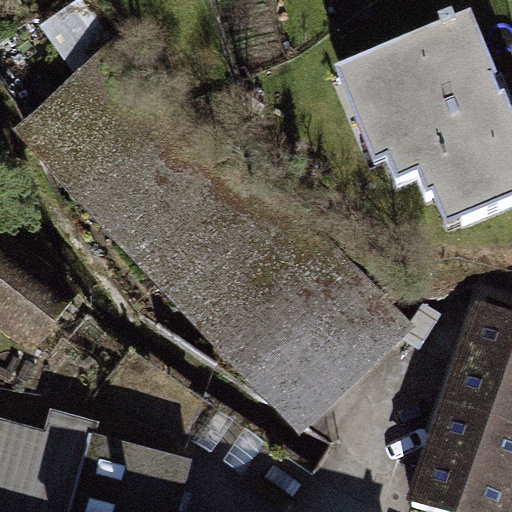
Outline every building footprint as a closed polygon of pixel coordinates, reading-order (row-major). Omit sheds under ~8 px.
[(511,119),(472,24),(347,77),(385,168),(393,164),(402,186),(420,179),(430,202),(439,198),(453,233),(511,208),(511,119)] [(415,335),(133,39),(23,142),(305,439),(415,335)] [(0,240),(0,318),(40,344),(75,289),(0,240)] [(511,511),(511,312),(479,302),(409,507),(422,511),(511,511)] [(0,421),(0,511),(189,511),(200,472),(98,447),(102,433),(46,419),(43,433),(0,421)]
